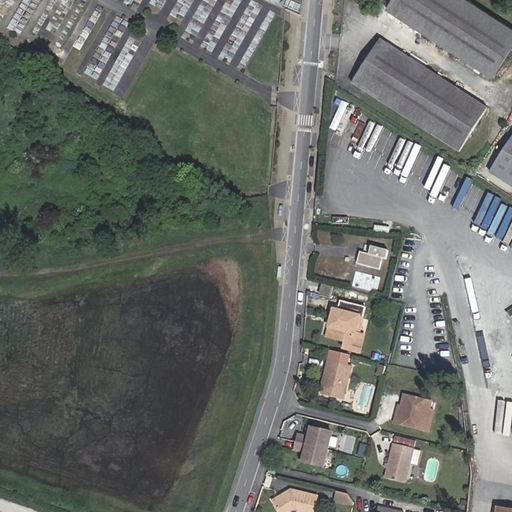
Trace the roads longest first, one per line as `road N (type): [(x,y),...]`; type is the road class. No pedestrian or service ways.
road 1 (residential): [(317,0),(283,366),(236,511)]
road 2 (unknown): [(435,220),(486,398)]
road 3 (unknown): [(273,395),(367,425),(391,410)]
